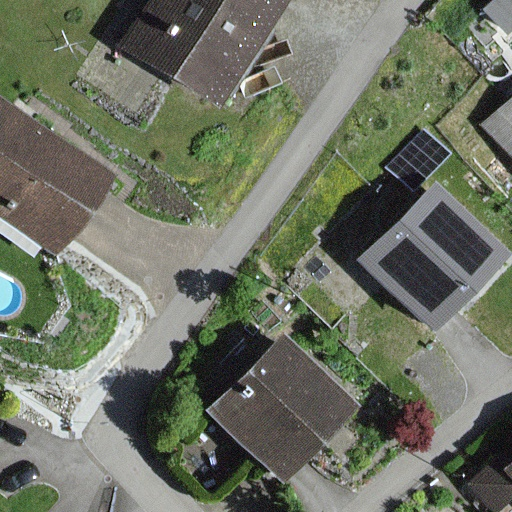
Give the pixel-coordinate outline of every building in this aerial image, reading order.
[(143,0),(112,50),(216,114),(286,0),(143,0)] [(511,0),(493,0),(481,12),(503,36),(511,27),(511,0)] [(511,96),(474,126),(511,173),(511,96)] [(105,177),(0,102),(0,225),(46,259),(105,177)] [(423,132),(384,174),(408,197),(447,154),(423,132)] [(430,185),(356,259),(427,331),(502,257),(430,185)] [(281,337),(207,412),(279,483),(353,408),(281,337)] [(511,463),(504,471),(493,459),(466,486),(490,511),(494,511),(511,495),(511,463)]
